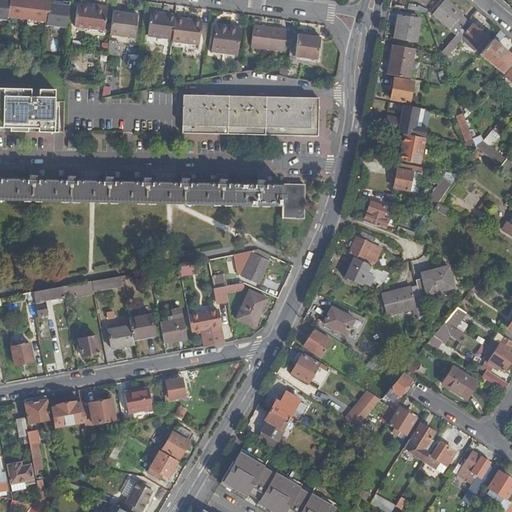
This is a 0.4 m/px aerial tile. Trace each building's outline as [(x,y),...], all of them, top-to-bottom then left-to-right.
[(69,2),(62,1),(62,5),(57,4),(58,1),(51,0),(0,0),(0,18),(9,20),(9,17),(46,21),(46,24),(66,27),(69,2)] [(463,29),(469,23),(462,17),(464,14),(447,0),(444,0),(432,13),(457,35),(463,29)] [(74,26),(85,28),(104,31),(107,7),(92,5),(91,9),(77,7),(74,26)] [(112,12),(109,35),(134,39),(138,16),(112,12)] [(417,41),(420,17),(399,13),(395,37),(417,41)] [(147,37),(171,41),(175,19),(175,16),(151,14),(147,37)] [(171,41),(171,43),(198,47),(201,25),(184,23),(184,20),(175,19),(171,41)] [(457,35),(443,51),(448,56),(468,33),(482,46),(489,39),(473,26),(467,32),(463,29),(457,35)] [(240,30),(216,27),(212,51),(237,55),(240,30)] [(283,53),(286,32),(253,28),(250,48),(283,53)] [(508,36),(502,32),(481,55),(504,75),(511,66),(511,55),(511,56),(499,45),(508,36)] [(320,39),(299,36),(296,58),(318,61),(320,39)] [(415,48),(393,44),(388,74),(409,78),(415,48)] [(127,60),(126,70),(136,71),(137,61),(127,60)] [(412,95),(414,82),(396,79),(392,100),(410,102),(412,95)] [(0,123),(9,124),(9,127),(26,128),(27,120),(37,120),(37,128),(53,128),(54,90),(38,89),(38,97),(30,97),(30,93),(0,92),(0,98),(0,123)] [(183,132),(206,133),(206,127),(220,127),(221,126),(243,127),(243,130),(270,131),(271,135),(319,136),(320,98),(282,98),(282,91),(252,90),(252,96),(230,96),(229,91),(222,91),(222,96),(184,95),(183,132)] [(410,102),(410,103),(417,105),(419,97),(412,95),(410,102)] [(469,145),(475,143),(466,119),(464,113),(458,115),(469,145)] [(206,127),(206,133),(271,135),(270,131),(243,130),(243,127),(221,126),(220,127),(206,127)] [(399,132),(393,157),(414,162),(420,137),(399,132)] [(424,168),(400,162),(394,189),(409,192),(414,172),(422,174),(424,168)] [(38,180),(41,180),(44,172),(35,172),(34,176),(38,176),(38,180)] [(77,180),(79,180),(82,172),(72,172),(72,176),(77,176),(77,180)] [(114,181),(116,181),(119,173),(109,172),(110,177),(113,177),(114,181)] [(452,173),(432,201),(439,203),(459,174),(452,173)] [(151,181),(154,182),(157,174),(148,174),(147,178),(151,178),(151,181)] [(189,182),(193,183),(196,175),(185,174),(185,178),(189,179),(189,182)] [(305,185),(268,184),(264,184),(264,180),(261,180),(258,180),(257,184),(229,183),(227,183),(227,179),(222,179),(220,179),(220,183),(193,183),(189,182),(189,179),(185,178),(183,178),(182,182),(154,182),(151,181),(151,178),(147,178),(144,178),(144,181),(116,181),(114,181),(113,177),(110,177),(106,177),(106,181),(79,180),(77,180),(77,176),(72,176),(69,176),(69,180),(41,180),(38,180),(38,176),(34,176),(32,176),(31,179),(4,179),(0,179),(0,175),(0,199),(92,201),(170,203),(283,205),(283,219),(301,219),(301,204),(305,204),(305,185)] [(227,183),(229,183),(233,176),(222,175),(222,179),(227,179),(227,183)] [(264,184),(268,184),(272,176),(261,176),(261,180),(264,180),(264,184)] [(371,203),(364,221),(380,226),(386,208),(371,203)] [(365,259),(364,261),(373,266),(382,248),(374,245),(377,239),(362,233),(360,238),(357,237),(350,252),(365,259)] [(259,283),(271,256),(259,250),(253,251),(242,275),(259,283)] [(364,261),(354,257),(346,276),(363,283),(365,281),(371,284),(374,279),(381,285),(390,273),(373,266),(364,261)] [(181,276),(191,275),(190,265),(180,266),(181,276)] [(453,287),(449,267),(423,273),(428,294),(453,287)] [(212,288),(224,286),(222,275),(210,276),(212,288)] [(121,276),(92,281),(93,289),(123,284),(121,276)] [(245,290),(244,283),(224,286),(226,293),(245,290)] [(68,285),(62,287),(63,295),(71,294),(68,285)] [(425,315),(418,285),(381,294),(387,315),(415,309),(418,317),(425,315)] [(226,293),(224,286),(212,288),(215,300),(227,298),(226,293)] [(34,292),(34,297),(38,316),(47,314),(44,299),(63,295),(62,287),(34,292)] [(34,292),(16,295),(17,300),(34,297),(34,292)] [(253,327),(266,300),(250,292),(236,319),(253,327)] [(346,336),(354,319),(332,308),(323,324),(346,336)] [(457,308),(445,322),(456,329),(467,313),(457,308)] [(204,346),(224,342),(217,309),(188,314),(192,333),(202,331),(204,346)] [(151,314),(128,317),(130,324),(133,338),(154,334),(151,314)] [(182,319),(159,322),(163,343),(185,339),(182,319)] [(511,342),(511,321),(502,336),(504,337),(511,342)] [(431,338),(428,344),(438,350),(443,343),(445,344),(452,337),(460,342),(465,335),(456,329),(445,322),(431,338)] [(111,347),(133,344),(133,338),(130,324),(107,328),(111,347)] [(321,359),(332,342),(313,329),(309,335),(311,337),(304,346),(321,359)] [(502,336),(499,334),(489,350),(491,352),(494,354),(504,337),(502,336)] [(98,353),(96,336),(79,339),(82,356),(98,353)] [(494,354),(510,363),(511,360),(511,351),(510,350),(511,346),(511,342),(504,337),(494,354)] [(33,361),(30,342),(17,345),(16,341),(11,342),(15,364),(33,361)] [(423,369),(436,354),(428,349),(416,363),(423,369)] [(504,373),(510,363),(494,354),(491,352),(487,357),(491,360),(489,363),(504,373)] [(309,384),(320,365),(300,353),(295,361),(298,362),(292,374),(309,384)] [(471,363),(467,368),(479,376),(482,371),(471,363)] [(328,370),(320,365),(309,384),(317,388),(328,370)] [(466,400),(477,384),(453,369),(442,385),(466,400)] [(393,402),(411,381),(404,375),(387,396),(393,402)] [(186,397),(183,378),(168,381),(171,399),(186,397)] [(494,385),(504,392),(509,384),(498,378),(494,385)] [(152,407),(149,386),(124,390),(128,411),(152,407)] [(370,392),(346,421),(357,428),(381,400),(370,392)] [(277,400),(271,410),(288,420),(300,401),(289,394),(282,404),(277,400)] [(50,419),(46,395),(24,399),(28,423),(50,419)] [(112,400),(82,405),(85,421),(86,425),(116,419),(112,400)] [(82,405),(81,402),(76,403),(76,401),(56,405),(57,407),(51,408),(55,427),(85,421),(82,405)] [(407,410),(400,405),(396,411),(388,424),(393,428),(391,433),(396,436),(399,431),(405,435),(415,417),(406,412),(407,410)] [(175,416),(182,420),(188,410),(181,406),(175,416)] [(388,424),(396,411),(388,407),(381,419),(388,424)] [(288,420),(271,410),(265,420),(268,422),(258,439),(272,447),(288,420)] [(28,435),(28,431),(25,417),(16,418),(20,436),(28,435)] [(423,449),(433,432),(420,423),(404,449),(423,461),(424,461),(427,454),(428,452),(423,449)] [(180,458),(195,434),(180,425),(166,449),(180,458)] [(131,433),(126,430),(103,468),(110,470),(131,433)] [(28,435),(33,458),(40,456),(38,442),(39,441),(37,431),(28,431),(28,435)] [(431,456),(427,454),(424,461),(441,471),(454,451),(440,442),(431,456)] [(169,477),(179,461),(161,451),(149,471),(159,477),(162,473),(169,477)] [(480,477),(490,463),(472,451),(463,466),(480,477)] [(234,461),(220,484),(246,499),(249,494),(259,500),(256,505),(267,511),(333,511),(335,508),(312,494),(311,495),(300,488),(300,487),(276,473),(275,473),(265,467),(265,466),(241,452),(235,462),(234,461)] [(35,484),(30,459),(8,464),(11,484),(25,482),(26,486),(35,484)] [(320,474),(330,461),(328,459),(316,472),(320,474)] [(504,499),(505,500),(511,490),(511,479),(498,470),(487,488),(504,499)] [(146,477),(156,482),(159,477),(149,471),(146,477)] [(129,497),(138,482),(132,478),(123,493),(129,497)] [(45,498),(43,479),(37,480),(39,499),(45,498)] [(120,507),(127,511),(142,511),(156,489),(140,479),(138,482),(129,497),(127,502),(124,500),(120,507)] [(470,505),(483,483),(478,480),(464,501),(470,505)] [(352,484),(349,490),(354,494),(364,499),(367,492),(352,484)] [(376,494),(371,502),(387,511),(390,511),(395,506),(376,494)] [(26,511),(28,501),(11,499),(10,508),(26,511)]
